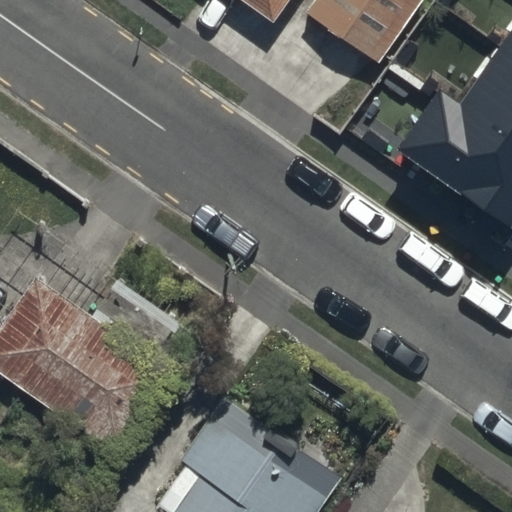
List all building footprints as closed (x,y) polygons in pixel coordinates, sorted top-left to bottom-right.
[(304,0),(226,0),(279,36),(304,0)] [(321,0),(306,23),(382,74),(432,0),(321,0)] [(511,30),(461,104),(441,90),(400,148),(511,226),(511,30)] [(33,261),(0,308),(0,356),(108,433),(164,353),(189,319),(111,264),(87,299),(33,261)] [(302,511),(340,460),(268,409),(246,394),(222,377),(177,442),(200,458),(161,511),(302,511)]
